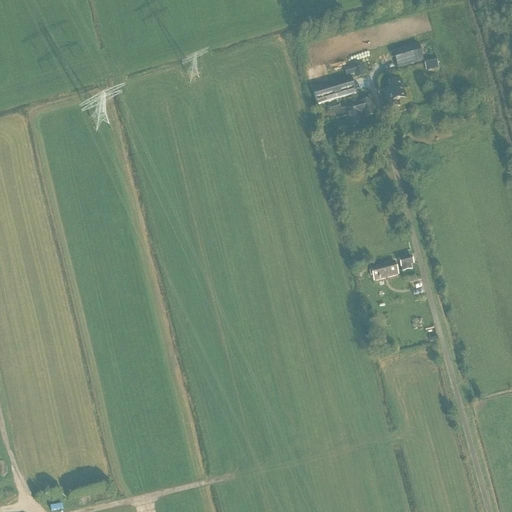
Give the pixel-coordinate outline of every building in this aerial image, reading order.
[(423,61),(418,43),(393,51),(398,68),(423,61)] [(356,94),(351,76),(311,88),(316,106),(356,94)] [(406,98),(401,80),(388,83),(390,89),(384,91),(389,109),(400,106),(398,100),(406,98)] [(350,129),(363,125),(361,119),(362,119),(363,120),(376,116),(371,99),(359,103),(359,105),(345,109),(350,129)] [(414,265),(411,256),(398,259),(401,268),(402,273),(411,270),(409,266),(414,265)] [(394,262),(370,268),(374,282),(398,275),(394,262)]
